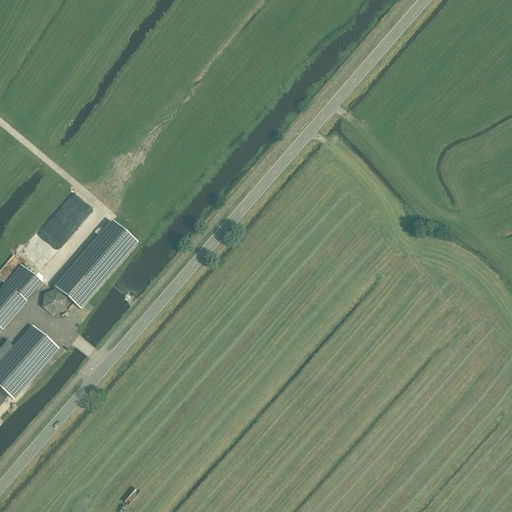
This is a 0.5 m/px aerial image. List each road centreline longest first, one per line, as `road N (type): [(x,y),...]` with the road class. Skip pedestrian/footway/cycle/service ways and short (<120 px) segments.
road 1 (tertiary): [(0,486),(426,0)]
road 2 (track): [(36,310),(103,211),(0,122)]
road 3 (track): [(455,263),(406,235),(390,205),(310,132)]
